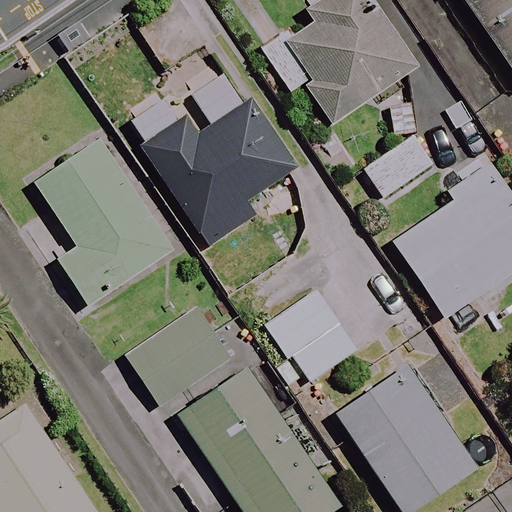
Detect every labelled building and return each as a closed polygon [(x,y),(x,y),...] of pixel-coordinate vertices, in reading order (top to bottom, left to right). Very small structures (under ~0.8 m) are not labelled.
[(418,70),(371,0),(326,0),(307,13),(314,23),(265,55),(290,94),(304,85),(331,127),(418,70)] [(511,0),(463,0),(511,70),(511,0)] [(295,172),(215,51),(164,86),(187,120),(142,151),(208,250),(253,220),(244,206),(295,172)] [(432,168),(413,139),(364,172),(383,201),(432,168)] [(173,254),(102,145),(37,187),(78,250),(59,262),(90,308),(173,254)] [(511,276),(511,199),(496,176),(394,245),(447,321),(511,276)] [(357,353),(317,293),(266,327),(305,387),(357,353)] [(232,364),(197,313),(129,359),(163,410),(232,364)] [(414,511),(478,471),(414,371),(340,418),(400,511),(414,511)] [(339,511),(340,511),(252,374),(183,418),(243,511),(339,511)] [(0,511),(93,511),(20,401),(0,413),(0,511)]
